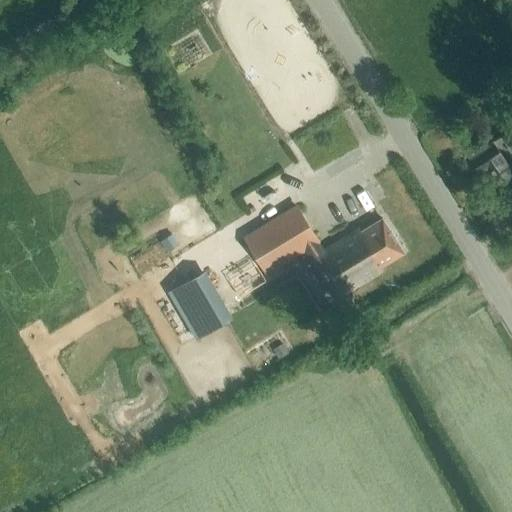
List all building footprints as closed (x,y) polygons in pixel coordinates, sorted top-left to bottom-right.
[(511,127),(502,134),(492,141),(492,140),(468,156),(479,173),(485,168),(495,183),(511,171),(511,127)] [(359,228),(322,250),(316,240),(317,240),(296,206),(245,236),(266,270),(303,248),(325,284),(329,282),(337,296),(379,270),(377,267),(403,251),(382,218),(361,231),(359,228)] [(171,235),(160,242),(167,252),(178,245),(171,235)] [(202,275),(169,293),(188,327),(192,333),(224,315),(221,309),(202,275)] [(260,365),(268,359),(262,349),(254,355),(260,365)]
